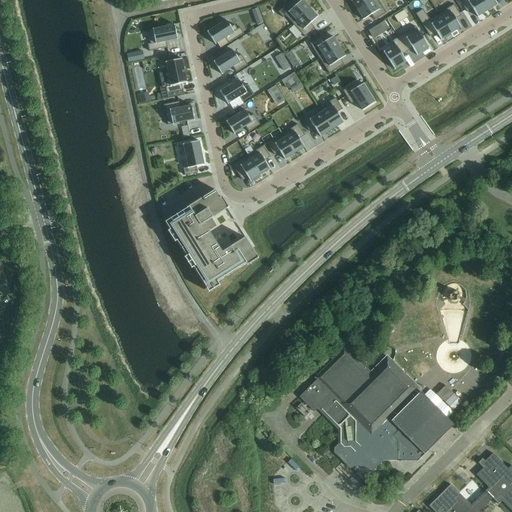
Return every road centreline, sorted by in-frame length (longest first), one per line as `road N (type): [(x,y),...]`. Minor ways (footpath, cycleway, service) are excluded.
road 1 (residential): [(257,0),(189,17),(231,194),(255,196),(396,103)]
road 2 (secondary): [(231,349),(318,259),(437,163)]
road 3 (tertiary): [(37,432),(33,388),(57,300),(43,219)]
road 4 (secondary): [(147,496),(231,349)]
road 5 (secondary): [(231,349),(128,482)]
road 6 (tertiary): [(43,219),(0,57)]
road 7 (residential): [(397,511),(511,394)]
road 8 (residential): [(390,90),(511,11)]
